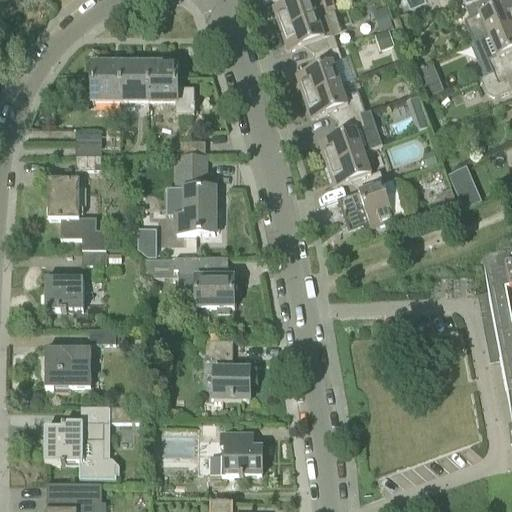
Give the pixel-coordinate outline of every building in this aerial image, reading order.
[(286,0),(288,5),(273,11),(281,33),(327,18),(335,15),(336,14),(331,0),(286,0)] [(488,0),(457,0),(457,1),(458,0),(461,0),(466,11),(489,1),(488,0)] [(511,30),(511,4),(494,12),(489,1),(466,11),(471,22),(479,19),(488,40),(511,30)] [(393,32),(386,10),(373,14),(380,36),(393,32)] [(327,18),(281,33),(288,56),(310,48),(314,60),(338,51),(334,40),(339,28),(335,15),(327,18)] [(418,29),(413,18),(409,20),(406,19),(394,24),(399,37),(418,29)] [(511,30),(488,40),(474,46),(488,79),(511,69),(511,30)] [(394,50),(389,35),(375,40),(380,55),(394,50)] [(318,71),(296,79),(304,101),(341,89),(333,67),(342,64),(338,51),(314,60),(318,71)] [(93,68),(93,108),(122,108),(121,68),(93,68)] [(122,108),(149,108),(149,68),(121,68),(122,108)] [(149,68),(149,108),(176,108),(176,119),(195,119),(195,108),(195,93),(178,93),(178,68),(149,68)] [(511,69),(488,79),(481,83),(488,100),(495,103),(511,96),(511,69)] [(441,86),(425,93),(429,101),(444,95),(441,86)] [(304,101),(311,124),(334,116),(338,128),(366,118),(359,97),(345,101),(341,89),(304,101)] [(412,106),(423,134),(432,130),(421,102),(412,106)] [(342,139),(319,147),(327,170),(364,157),(381,151),(370,117),(366,118),(338,128),(342,139)] [(76,136),(76,148),(102,148),(102,136),(76,136)] [(178,147),(178,161),(206,161),(206,147),(178,147)] [(102,160),(102,148),(76,148),(76,160),(102,160)] [(438,169),(434,155),(424,159),(428,172),(438,169)] [(327,170),(335,192),(357,184),(361,196),(383,188),(385,188),(381,176),(372,179),(364,157),(327,170)] [(102,160),(76,160),(76,175),(102,175),(102,160)] [(169,193),(169,221),(177,221),(177,239),(215,239),(215,193),(206,193),(206,161),(178,161),(177,161),(177,193),(169,193)] [(79,185),(49,185),(49,224),(61,224),(61,244),(83,245),(83,256),(106,256),(107,236),(97,236),(97,223),(79,223),(79,185)] [(361,196),(339,203),(349,234),(370,227),(372,233),(395,226),(394,222),(383,188),(361,196)] [(460,216),(457,209),(456,207),(446,211),(447,212),(450,219),(450,220),(460,216)] [(157,249),(138,249),(138,256),(147,263),(157,263),(157,249)] [(107,256),(106,256),(83,256),(83,269),(107,270),(107,256)] [(145,264),(145,283),(179,283),(179,296),(197,295),(197,313),(218,313),(218,317),(230,317),(230,313),(235,313),(234,283),(222,283),(222,275),(228,275),(228,263),(174,264),(145,264)] [(46,284),(46,316),(84,316),(84,284),(46,284)] [(511,300),(500,303),(492,304),(495,318),(482,320),(491,368),(504,365),(511,408),(511,427),(509,428),(511,448),(511,300)] [(115,334),(89,334),(89,349),(115,349),(115,334)] [(251,405),(251,375),(233,375),(233,347),(207,347),(207,363),(216,363),(216,375),(215,375),(215,405),(251,405)] [(46,354),(46,394),(92,394),(92,354),(46,354)] [(155,428),(155,412),(110,412),(110,428),(155,428)] [(110,428),(82,428),(63,428),(63,433),(46,433),(45,468),(62,468),(62,471),(66,471),(67,469),(80,468),(80,485),(116,485),(116,481),(120,481),(120,472),(113,464),(110,465),(110,428)] [(222,437),(222,467),(222,481),(262,481),(262,453),(256,453),(256,437),(222,437)] [(94,511),(95,510),(102,510),(102,489),(91,490),(78,490),(66,489),(47,489),(47,505),(47,511),(94,511)]
